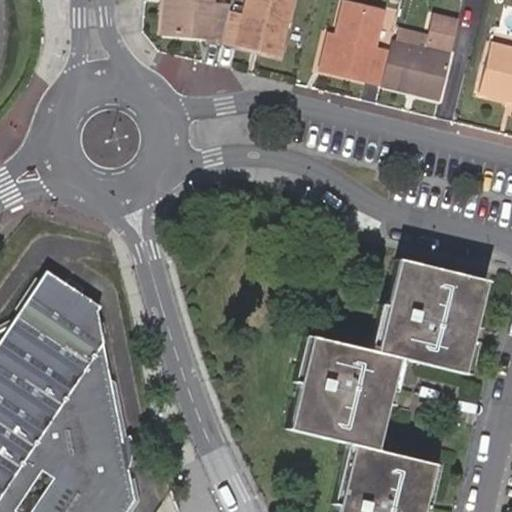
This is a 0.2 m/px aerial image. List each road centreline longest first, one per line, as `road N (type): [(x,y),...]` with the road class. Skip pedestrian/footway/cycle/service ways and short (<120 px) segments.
road 1 (residential): [(511,158),(294,105),(185,110),(151,95)]
road 2 (residential): [(161,173),(232,155),(294,162),(383,210),(511,243)]
road 3 (residential): [(243,511),(177,355),(128,197)]
road 4 (residential): [(511,379),(480,511)]
